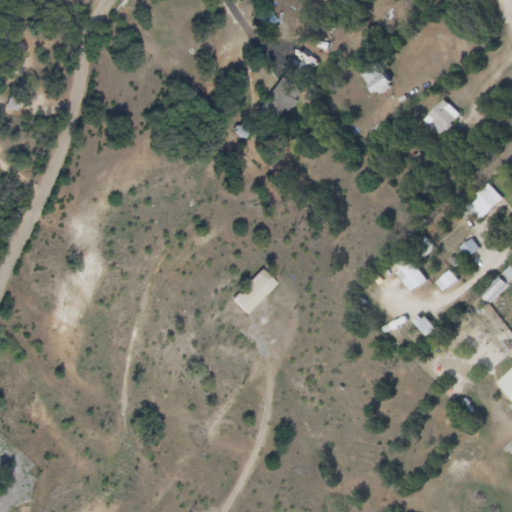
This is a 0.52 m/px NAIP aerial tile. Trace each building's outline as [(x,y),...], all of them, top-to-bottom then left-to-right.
[(375,95),(393,84),(379,62),(361,73),(375,95)] [(275,104),(268,99),(260,110),(279,125),(302,96),(289,86),(275,104)] [(452,106),(432,128),(453,147),(473,125),(452,106)] [(482,223),(504,200),(490,185),(467,208),(482,223)] [(481,249),(473,240),(462,249),(470,259),(481,249)] [(428,284),(415,263),(398,273),(411,294),(428,284)] [(460,282),(452,272),(437,284),(445,294),(460,282)] [(269,274),(238,307),(255,324),(287,291),(269,274)] [(511,286),(501,277),(482,296),(492,305),(511,286)] [(424,316),(415,324),(428,339),(437,332),(424,316)] [(511,372),(499,385),(511,398),(511,372)]
